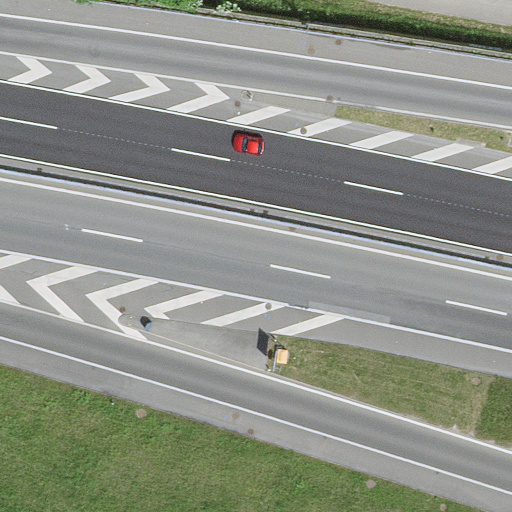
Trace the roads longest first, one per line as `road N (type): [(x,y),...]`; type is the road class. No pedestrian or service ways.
road 1 (motorway): [(0,320),(511,473)]
road 2 (motorway): [(0,215),(511,315)]
road 3 (motorway): [(511,218),(0,118)]
road 4 (motorway): [(511,106),(0,34)]
